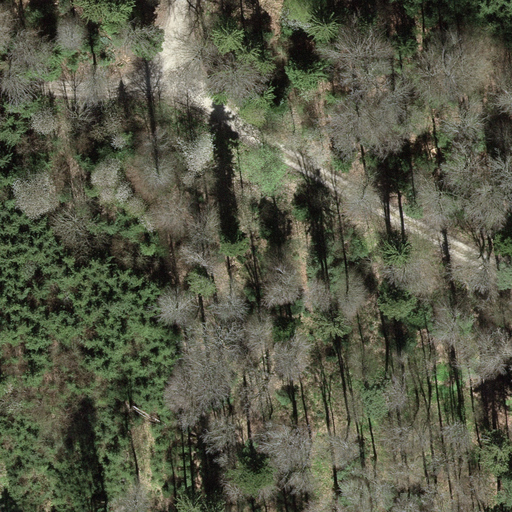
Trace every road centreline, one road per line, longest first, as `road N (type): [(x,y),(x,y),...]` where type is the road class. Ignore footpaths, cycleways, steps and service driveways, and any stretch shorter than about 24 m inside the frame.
road 1 (track): [(164,98),(219,109),(511,271)]
road 2 (track): [(164,98),(0,81)]
